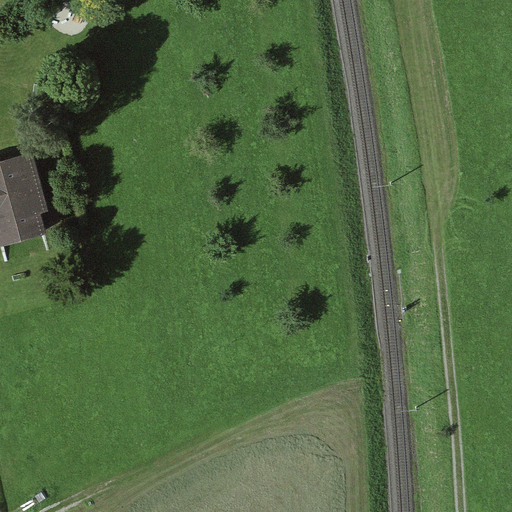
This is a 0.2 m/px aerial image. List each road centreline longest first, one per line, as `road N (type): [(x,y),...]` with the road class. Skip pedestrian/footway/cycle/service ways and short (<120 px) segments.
road 1 (track): [(458,511),(442,226)]
road 2 (track): [(218,443),(45,511)]
